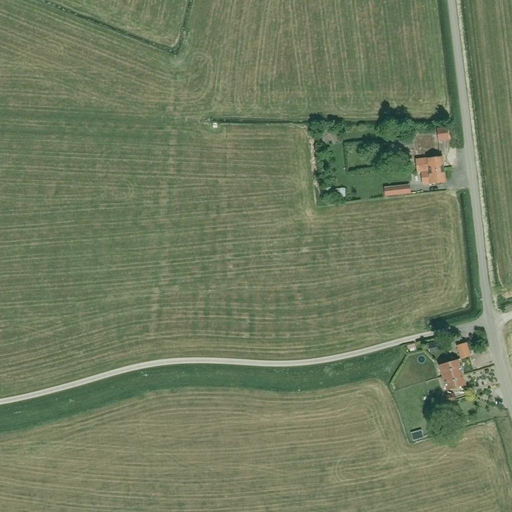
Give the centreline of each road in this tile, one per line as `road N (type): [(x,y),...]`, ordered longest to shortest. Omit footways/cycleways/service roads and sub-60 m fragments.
road 1 (unclassified): [(491,323),(310,361),(148,363),(0,401)]
road 2 (unclassified): [(491,323),(449,0)]
